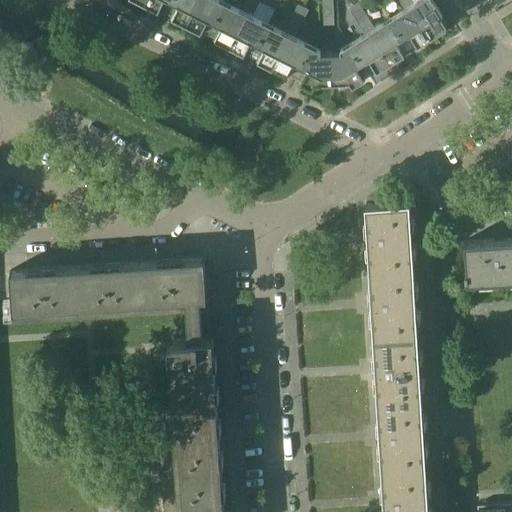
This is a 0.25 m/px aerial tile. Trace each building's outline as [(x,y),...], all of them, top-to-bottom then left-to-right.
[(144,0),(143,5),(158,13),(161,7),(167,10),(171,0),(144,0)] [(198,0),(171,0),(167,10),(172,13),(170,18),(185,26),(198,0)] [(225,1),(222,0),(198,0),(185,26),(201,34),(204,29),(210,32),(225,1)] [(246,12),(228,48),(244,56),(247,51),(253,53),(268,23),(251,14),(257,1),(254,0),(247,0),(242,10),(246,12)] [(331,0),(323,0),(324,11),(332,11),(331,0)] [(411,0),(400,0),(405,7),(389,17),(407,46),(413,43),(416,48),(431,39),(409,5),(413,3),(411,0)] [(439,0),(417,0),(413,3),(409,5),(431,39),(446,29),(443,24),(447,22),(442,14),(446,11),(439,0)] [(246,12),(242,10),(225,1),(210,32),(215,35),(213,40),(228,48),(246,12)] [(358,3),(354,6),(350,8),(358,20),(365,15),(358,3)] [(298,6),(292,19),(300,23),(306,10),(298,6)] [(333,23),(332,11),(324,11),(325,23),(329,23),(333,23)] [(373,28),(365,15),(358,20),(365,33),(349,43),(367,72),(372,68),(375,74),(390,64),(369,30),(373,28)] [(407,46),(389,17),(373,28),(369,30),(390,64),(405,55),(402,50),(407,46)] [(311,45),(293,36),(300,23),(292,19),(285,32),(289,34),(271,69),(287,77),(290,72),(295,75),(311,45)] [(289,34),(285,32),(268,23),(253,53),(258,56),(255,61),(271,69),(289,34)] [(367,72),(349,43),(340,48),(340,52),(330,52),(332,84),(349,83),(352,88),(361,82),(365,80),(361,75),(367,72)] [(311,45),(295,75),(301,78),(298,83),(302,85),(302,84),(312,89),(314,85),(332,84),(330,52),(320,52),(320,49),(311,45)] [(409,201),(365,204),(369,271),(413,269),(409,201)] [(511,238),(495,239),(466,241),(466,240),(465,240),(466,270),(465,270),(465,276),(467,276),(467,281),(469,281),(469,280),(511,277),(511,238)] [(204,257),(71,266),(10,270),(13,310),(185,299),(185,304),(186,304),(188,337),(188,338),(172,339),(173,353),(153,354),(163,511),(224,511),(223,488),(224,488),(229,483),(228,474),(223,470),(221,470),(218,414),(217,414),(212,337),(202,337),(199,298),(206,297),(204,257)] [(413,269),(369,271),(374,338),(417,335),(413,269)] [(417,335),(374,338),(377,403),(421,400),(417,335)] [(421,400),(377,403),(381,469),(425,466),(421,400)] [(427,511),(426,490),(425,466),(381,469),(384,511),(427,511)] [(511,511),(511,501),(477,504),(477,511),(511,511)]
